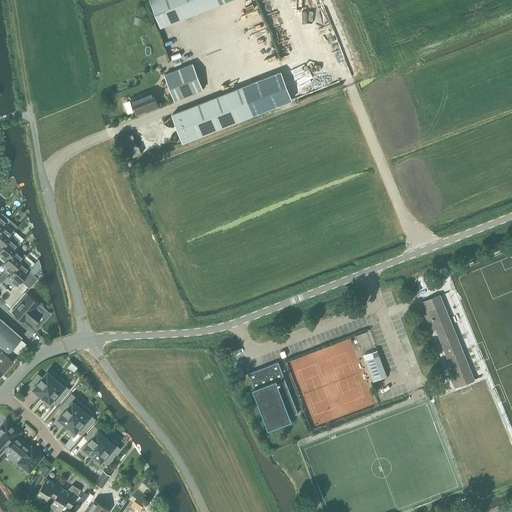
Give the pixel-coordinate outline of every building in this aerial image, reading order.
[(150,0),(161,27),(219,4),(228,0),(150,0)] [(193,63),(165,74),(175,101),(203,90),(193,63)] [(242,86),(172,114),(183,142),(253,115),(242,86)] [(134,108),(137,114),(150,109),(151,110),(159,107),(153,91),(131,99),(131,101),(130,103),(132,107),(134,108)] [(137,147),(132,134),(123,138),(131,157),(141,153),(139,147),(137,147)] [(0,229),(6,223),(9,219),(0,212),(0,211),(0,229)] [(0,247),(11,235),(15,231),(6,223),(0,229),(0,247)] [(0,265),(1,265),(1,264),(17,247),(20,243),(11,235),(0,247),(0,256),(0,257),(0,256),(0,265)] [(0,282),(1,283),(7,276),(22,259),(26,255),(17,247),(1,264),(1,265),(6,269),(0,275),(0,282)] [(20,280),(24,284),(33,274),(29,271),(32,267),(22,259),(7,276),(11,280),(9,282),(14,287),(20,280)] [(33,274),(24,284),(29,288),(37,278),(33,274)] [(39,303),(27,293),(11,311),(23,322),(25,319),(32,325),(42,314),(35,308),(39,303)] [(421,302),(432,331),(437,329),(456,378),(452,380),(455,387),(474,380),(439,295),(421,302)] [(0,346),(8,353),(12,348),(20,339),(22,337),(0,318),(0,346)] [(20,339),(12,348),(17,354),(26,344),(20,339)] [(0,372),(1,371),(2,372),(13,361),(2,351),(0,353),(0,372)] [(387,376),(379,355),(369,359),(375,374),(378,373),(380,378),(387,376)] [(248,373),(254,388),(252,389),(254,393),(267,425),(266,425),(268,430),(292,420),(290,416),(298,413),(278,362),(248,373)] [(28,386),(30,387),(38,394),(39,393),(42,396),(59,376),(50,369),(42,378),(38,374),(37,376),(36,376),(32,381),(32,380),(32,381),(28,386)] [(45,400),(50,404),(52,401),(57,405),(70,389),(65,386),(67,383),(59,376),(42,396),(46,399),(45,400)] [(60,408),(64,412),(56,421),(61,426),(64,423),(67,425),(84,405),(76,399),(77,398),(72,394),(60,408)] [(77,431),(82,435),(95,419),(91,415),(93,413),(84,405),(67,425),(71,428),(70,430),(75,434),(77,431)] [(19,431),(7,421),(2,427),(0,428),(0,453),(8,444),(10,446),(10,445),(24,457),(20,462),(29,470),(42,455),(32,447),(31,448),(16,435),(19,431)] [(87,455),(89,452),(92,455),(109,435),(101,428),(99,430),(94,426),(85,437),(89,441),(81,451),(87,455)] [(100,463),(103,460),(107,464),(120,449),(116,445),(118,442),(109,435),(92,455),(96,458),(95,459),(100,463)] [(46,465),(41,472),(47,476),(51,469),(46,465)] [(96,483),(102,487),(110,475),(103,471),(96,483)] [(143,476),(126,497),(129,500),(133,495),(136,498),(132,504),(141,510),(145,503),(144,502),(148,496),(143,493),(148,486),(143,482),(146,478),(143,476)] [(51,492),(56,495),(64,483),(55,478),(53,482),(47,478),(36,496),(45,502),(51,492)] [(64,483),(56,495),(50,505),(60,511),(66,502),(71,505),(81,490),(66,481),(64,483)] [(81,496),(77,500),(80,504),(85,500),(89,494),(84,492),(81,496)] [(107,511),(109,510),(95,500),(86,511),(107,511)]
